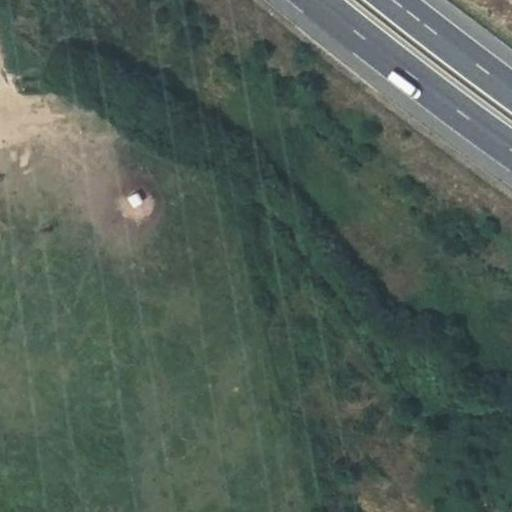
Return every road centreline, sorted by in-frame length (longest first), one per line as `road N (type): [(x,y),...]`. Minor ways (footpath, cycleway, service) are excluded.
road 1 (motorway): [(300,0),(511,165)]
road 2 (motorway): [(511,93),(392,0)]
